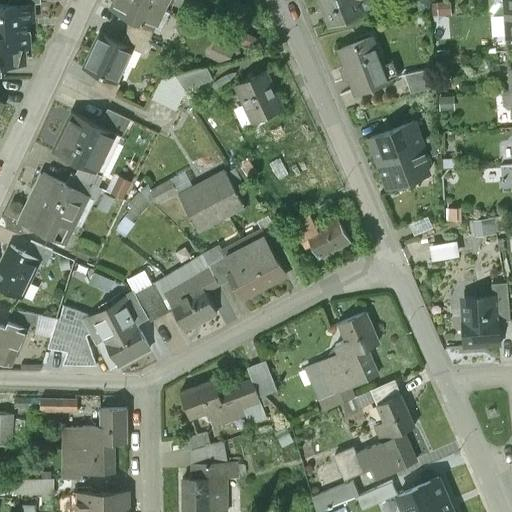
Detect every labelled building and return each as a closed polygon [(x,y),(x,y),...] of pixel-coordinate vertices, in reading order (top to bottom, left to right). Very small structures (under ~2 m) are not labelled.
[(164,7),(149,0),(114,0),(111,8),(132,17),(154,28),(164,7)] [(321,0),(330,21),(363,9),(359,0),(321,0)] [(8,4),(0,4),(0,32),(28,31),(27,22),(34,14),(33,3),(8,4)] [(154,28),(132,17),(127,30),(148,39),(148,40),(154,28)] [(148,39),(127,30),(121,40),(129,44),(141,49),(143,50),(148,39)] [(265,40),(244,30),(238,42),(259,52),(265,40)] [(0,32),(0,62),(1,63),(4,63),(5,58),(18,61),(21,48),(28,48),(28,31),(0,32)] [(121,40),(101,31),(84,66),(98,73),(112,79),(129,44),(121,40)] [(383,64),(371,36),(340,48),(357,91),(398,74),(393,60),(383,64)] [(237,47),(217,38),(210,55),(218,58),(223,61),(231,59),(237,47)] [(209,65),(176,73),(185,87),(213,76),(209,65)] [(435,66),(404,72),(411,91),(437,85),(435,66)] [(264,70),(236,83),(253,119),(281,106),(264,70)] [(112,79),(98,73),(92,85),(114,94),(119,83),(112,79)] [(176,73),(161,77),(151,96),(176,107),(185,87),(176,73)] [(511,86),(506,87),(503,90),(504,102),(507,106),(511,105),(511,86)] [(130,117),(109,107),(101,123),(116,130),(118,127),(124,129),(130,117)] [(101,123),(73,110),(54,149),(81,162),(97,170),(98,169),(116,130),(101,123)] [(414,120),(369,137),(378,161),(423,145),(414,120)] [(423,145),(378,161),(387,186),(428,171),(425,162),(429,160),(423,145)] [(258,174),(248,155),(240,161),(250,179),(258,174)] [(97,170),(81,162),(75,173),(94,183),(98,184),(104,172),(98,169),(97,170)] [(225,170),(180,193),(198,228),(244,204),(225,170)] [(67,183),(44,172),(35,191),(42,195),(28,224),(66,242),(76,221),(70,219),(83,190),(67,183)] [(75,173),(72,172),(67,183),(83,190),(89,193),(94,183),(75,173)] [(164,182),(152,188),(158,199),(170,192),(164,182)] [(307,208),(289,217),(306,248),(312,244),(305,231),(316,226),(307,208)] [(316,226),(305,231),(312,244),(319,257),(350,240),(336,215),(316,226)] [(273,221),(261,227),(273,250),(285,244),(273,221)] [(261,227),(222,248),(224,253),(232,267),(225,270),(229,276),(239,296),(244,298),(250,295),(251,290),(258,286),(259,287),(268,282),(268,281),(274,278),(278,280),(284,276),(285,272),(273,250),(261,227)] [(436,240),(439,256),(466,250),(462,234),(436,240)] [(52,248),(30,239),(24,250),(39,257),(46,260),(52,248)] [(219,243),(203,252),(208,262),(224,253),(222,248),(219,243)] [(24,250),(10,244),(0,264),(0,285),(20,294),(39,257),(24,250)] [(203,252),(155,282),(161,293),(164,291),(164,292),(165,291),(195,273),(209,264),(208,262),(203,252)] [(224,253),(208,262),(209,264),(219,282),(229,276),(225,270),(232,267),(224,253)] [(219,282),(209,264),(195,273),(202,287),(203,286),(206,293),(219,286),(220,286),(220,285),(219,282)] [(195,273),(165,291),(184,327),(216,311),(206,293),(203,286),(202,287),(195,273)] [(507,279),(489,281),(490,294),(496,293),(498,320),(510,319),(507,279)] [(161,293),(155,282),(135,293),(149,316),(150,319),(170,308),(161,293)] [(149,316),(135,293),(122,300),(134,324),(137,323),(149,316)] [(490,294),(477,295),(477,304),(470,304),(471,315),(462,316),(464,344),(500,342),(498,320),(496,293),(490,294)] [(122,300),(93,315),(96,321),(89,325),(106,357),(113,353),(118,363),(150,347),(137,323),(134,324),(122,300)] [(39,312),(11,307),(6,320),(7,320),(25,327),(34,330),(39,312)] [(363,310),(339,320),(347,337),(353,351),(365,346),(376,341),(363,310)] [(78,324),(57,316),(46,347),(68,350),(78,324)] [(0,339),(0,358),(12,363),(25,327),(7,320),(6,323),(0,339)] [(347,337),(332,343),(336,350),(303,365),(323,409),(337,403),(353,396),(348,385),(377,372),(365,346),(353,351),(347,337)] [(267,362),(249,369),(253,380),(259,397),(278,391),(267,362)] [(393,378),(370,388),(375,399),(376,402),(399,393),(393,378)] [(213,380),(181,392),(190,415),(207,409),(211,420),(232,412),(230,408),(241,403),(242,406),(260,400),(259,397),(253,380),(218,393),(213,380)] [(370,388),(353,396),(358,407),(375,399),(370,388)] [(384,420),(373,424),(381,443),(356,453),(353,447),(334,455),(344,479),(372,467),(376,475),(415,459),(402,428),(413,424),(399,393),(376,402),(384,420)] [(353,396),(337,403),(345,420),(350,418),(354,428),(365,423),(358,407),(353,396)] [(40,397),(16,397),(16,409),(40,409),(40,397)] [(77,409),(77,398),(58,398),(57,398),(40,397),(40,409),(77,409)] [(260,400),(242,406),(249,423),(267,419),(260,400)] [(127,440),(126,406),(99,406),(100,424),(63,425),(63,476),(81,476),(81,471),(113,471),(113,440),(127,440)] [(10,411),(0,411),(0,442),(10,442),(10,411)] [(31,419),(11,419),(10,476),(14,476),(30,476),(31,419)] [(291,441),(284,427),(273,433),(280,447),(291,441)] [(205,432),(185,437),(188,448),(192,447),(209,443),(205,432)] [(209,443),(192,447),(192,462),(226,462),(222,440),(209,443)] [(239,476),(237,461),(226,462),(227,476),(239,476)] [(226,462),(192,462),(193,477),(183,477),(183,511),(227,511),(227,476),(226,462)] [(30,476),(14,476),(15,489),(54,488),(54,476),(30,476)] [(421,503),(410,508),(411,511),(443,511),(443,510),(451,507),(438,477),(414,487),(421,503)] [(358,495),(352,480),(313,496),(317,511),(318,511),(357,496),(359,496),(358,495)] [(396,492),(392,481),(358,495),(359,496),(357,496),(361,506),(396,492)] [(127,511),(127,491),(75,492),(75,511),(127,511)]
